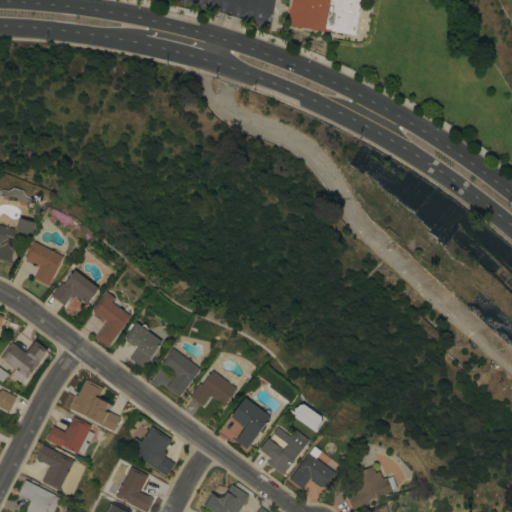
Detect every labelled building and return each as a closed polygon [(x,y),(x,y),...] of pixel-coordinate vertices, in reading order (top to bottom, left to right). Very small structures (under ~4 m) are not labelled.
[(359,0),(354,34),(324,29),(324,30),(287,24),(290,0),(359,0)] [(0,224),(14,228),(18,217),(35,222),(30,237),(17,234),(9,263),(0,260),(0,224)] [(62,256),(47,285),(33,278),(39,265),(24,257),(33,240),(62,256)] [(63,283),(74,269),(98,287),(85,303),(74,295),(73,296),(71,294),(63,304),(50,295),(60,282),(63,283)] [(105,321),(91,310),(106,290),(114,297),(111,301),(130,315),(107,346),(94,336),(105,321)] [(135,321),(161,341),(141,367),(128,357),(137,346),(123,336),(135,321)] [(21,382),(10,373),(14,368),(0,357),(0,355),(11,341),(24,351),(32,340),(33,341),(34,340),(46,349),(21,382)] [(199,367),(178,395),(166,386),(175,373),(161,363),(172,347),(199,367)] [(236,388),(224,404),(213,396),(212,397),(209,394),(201,405),(188,396),(198,382),(201,384),(212,369),(236,388)] [(102,387),(93,404),(106,411),(106,410),(119,416),(112,430),(96,422),(88,417),(88,418),(68,407),(75,393),(77,395),(85,379),(102,387)] [(0,388),(16,396),(8,410),(0,406),(0,388)] [(270,416),(246,447),(235,439),(244,426),(230,415),(244,396),(270,416)] [(76,453),(60,444),(59,446),(44,439),(47,435),(46,434),(49,428),(50,429),(52,425),(63,430),(65,426),(66,427),(72,415),(90,424),(76,453)] [(170,439),(163,450),(166,452),(163,456),(174,463),(165,476),(126,448),(134,436),(140,441),(151,425),(170,439)] [(295,429),(308,439),(281,474),(265,461),(268,458),(259,451),(260,449),(259,449),(267,437),(268,438),(273,432),(272,432),(276,426),(289,436),(295,429)] [(63,492),(40,480),(49,465),(35,457),(42,443),(73,459),(72,460),(77,463),(63,492)] [(308,451),(335,472),(323,487),(309,477),(301,488),(288,478),(308,451)] [(147,474),(142,484),(141,484),(139,488),(140,488),(139,490),(152,498),(145,511),(114,495),(130,465),(147,474)] [(374,472),(378,470),(381,478),(385,476),(386,477),(391,475),(396,487),(391,489),(391,491),(382,495),(382,493),(366,500),(367,503),(351,509),(345,494),(358,489),(351,473),(371,465),(374,472)] [(52,510),(51,511),(50,511),(48,511),(46,510),(44,511),(23,511),(29,500),(17,493),(24,479),(54,494),(59,497),(52,510)] [(235,511),(216,511),(215,511),(214,511),(212,511),(201,504),(203,501),(202,500),(206,494),(207,495),(209,491),(220,498),(223,494),(223,495),(230,484),(247,495),(235,511)] [(130,510),(129,511),(107,511),(113,501),(130,510)] [(387,511),(368,511),(367,508),(385,503),(387,511)]
